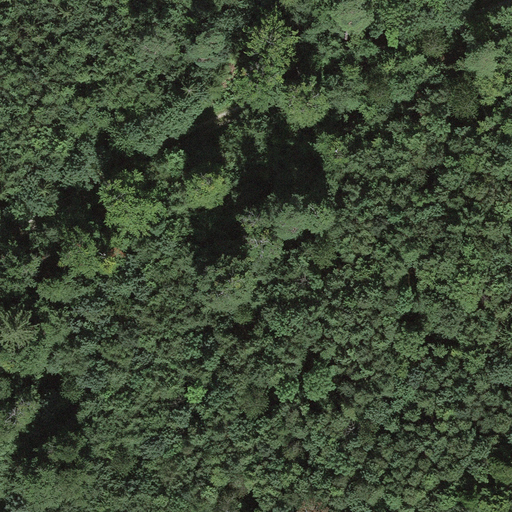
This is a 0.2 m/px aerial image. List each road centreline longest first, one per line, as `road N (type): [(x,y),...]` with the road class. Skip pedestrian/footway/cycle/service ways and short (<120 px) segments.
road 1 (track): [(477,19),(386,129),(301,251),(152,511)]
road 2 (track): [(0,235),(150,147),(511,6)]
road 3 (track): [(0,471),(51,344),(231,116)]
road 4 (track): [(511,233),(330,511)]
road 5 (track): [(253,326),(511,192)]
road 6 (track): [(294,0),(206,101),(191,132)]
